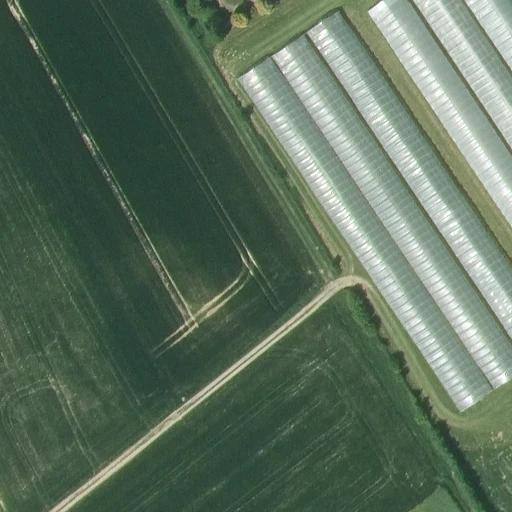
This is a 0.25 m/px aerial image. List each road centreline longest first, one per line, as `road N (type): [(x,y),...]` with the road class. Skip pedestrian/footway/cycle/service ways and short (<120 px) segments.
road 1 (track): [(162,0),(336,292),(54,511)]
road 2 (track): [(336,292),(472,511)]
